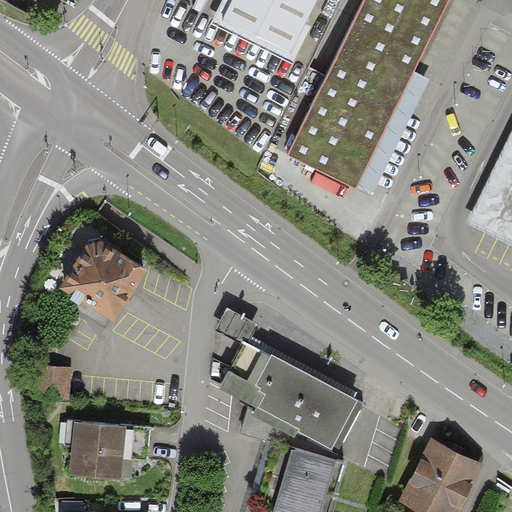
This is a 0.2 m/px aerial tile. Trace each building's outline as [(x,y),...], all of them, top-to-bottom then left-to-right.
[(313,0),(219,0),(213,13),(293,56),(309,20),(305,17),(313,0)] [(360,0),(289,144),(355,176),(442,0),(360,0)] [(511,128),(468,219),(511,239),(511,128)] [(136,271),(85,241),(53,294),(104,325),(136,271)] [(216,323),(242,337),(245,332),(249,335),(258,317),(227,301),(216,323)] [(271,347),(249,335),(245,332),(242,337),(219,380),(256,400),(254,404),(329,444),(332,437),(340,442),(363,399),(354,395),(357,390),(272,345),(271,347)] [(64,401),(65,370),(31,369),(30,400),(64,401)] [(148,457),(151,421),(74,413),(69,465),(123,470),(123,466),(124,455),(148,457)] [(452,511),(480,455),(432,431),(401,495),(437,511),(452,511)] [(328,511),(344,458),(275,438),(253,511),(328,511)] [(413,511),(391,502),(386,511),(413,511)]
